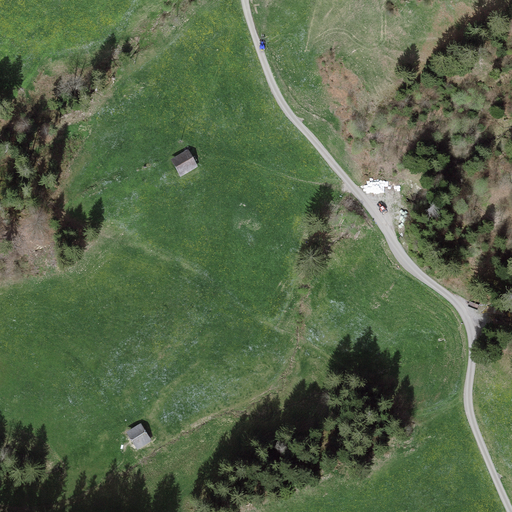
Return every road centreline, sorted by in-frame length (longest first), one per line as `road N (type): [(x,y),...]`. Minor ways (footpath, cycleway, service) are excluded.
road 1 (track): [(246,0),(288,112),(409,267),(463,311),(472,340),(468,408),(511,511)]
road 2 (track): [(133,459),(61,503),(0,503)]
